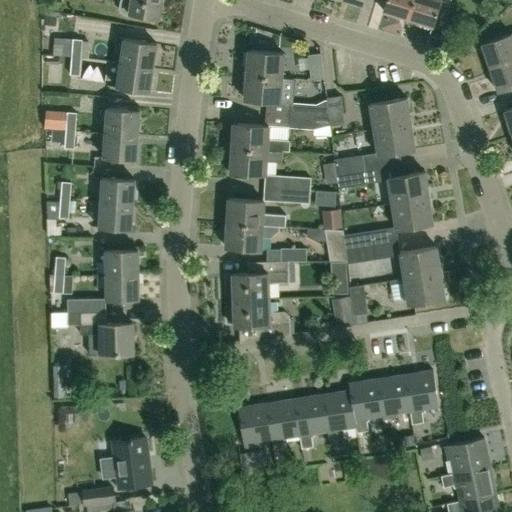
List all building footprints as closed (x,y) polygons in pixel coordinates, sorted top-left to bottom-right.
[(121,0),(120,7),(121,11),(125,14),(131,15),(132,13),(159,18),(162,0),(121,0)] [(408,18),(413,0),(387,0),(384,11),(408,18)] [(413,0),(408,18),(433,26),(441,0),(413,0)] [(398,47),(415,39),(411,30),(394,38),(398,47)] [(511,59),(511,32),(482,43),(490,67),(511,59)] [(414,49),(428,53),(431,40),(417,37),(414,49)] [(73,38),(72,59),(82,60),(83,39),(73,38)] [(124,39),(121,62),(154,67),(157,44),(124,39)] [(248,50),(247,75),(282,78),(284,53),(248,50)] [(324,78),(321,53),(308,54),(311,80),(324,78)] [(81,75),(82,60),(72,59),(71,74),(69,93),(98,95),(99,82),(82,81),(83,75),(81,75)] [(511,86),(511,59),(490,67),(498,92),(511,86)] [(150,91),(154,67),(121,62),(117,86),(150,91)] [(280,101),(282,78),(247,75),(245,99),(280,101)] [(327,100),(329,117),(330,126),(345,124),(342,95),(327,97),(327,100)] [(370,103),(374,130),(412,124),(407,97),(370,103)] [(329,117),(327,100),(324,99),(324,100),(316,104),(291,102),(290,114),(329,117)] [(107,108),(105,132),(138,135),(140,110),(107,108)] [(67,112),(66,129),(76,130),(77,112),(67,112)] [(330,126),(329,117),(290,114),(289,127),(314,129),(315,116),(329,117),(330,126)] [(234,123),(232,148),(268,149),(282,150),(289,150),(290,140),(268,138),(269,125),(234,123)] [(416,149),(412,124),(374,130),(378,155),(416,149)] [(74,149),(76,130),(66,129),(65,148),(74,149)] [(137,159),(138,135),(105,132),(103,157),(137,159)] [(282,162),(282,150),(268,149),(232,148),(231,172),(266,174),(267,161),(282,162)] [(334,159),(337,174),(365,170),(363,155),(334,159)] [(367,183),(365,170),(337,174),(339,188),(367,183)] [(425,171),(388,177),(392,203),(429,197),(425,171)] [(312,177),(286,175),(285,189),(311,190),(312,177)] [(102,178),(100,202),(134,204),(135,180),(102,178)] [(72,182),(62,181),(59,181),(58,188),(61,188),(61,199),(71,200),(72,182)] [(310,203),(311,190),(285,189),(284,202),(310,203)] [(433,223),(429,197),(392,203),(396,226),(396,229),(433,223)] [(263,213),(264,200),(263,200),(229,198),(227,222),(263,225),(285,227),(286,215),(263,213)] [(69,218),(71,200),(61,199),(60,201),(47,200),(49,235),(61,234),(61,226),(57,226),(57,218),(59,218),(69,218)] [(132,228),(134,204),(100,202),(99,226),(132,228)] [(341,227),(340,208),(324,210),(326,228),(341,227)] [(261,249),(263,225),(227,222),(226,247),(261,249)] [(398,241),(396,229),(396,226),(344,234),(346,249),(398,241)] [(346,249),(344,234),(344,230),(325,229),(330,262),(348,262),(346,249)] [(400,255),(400,252),(398,241),(346,249),(348,262),(348,263),(400,255)] [(400,252),(400,255),(404,278),(441,272),(437,246),(400,252)] [(307,261),(307,249),(307,248),(281,248),(281,261),(288,261),(307,261)] [(105,250),(106,274),(139,274),(139,249),(105,250)] [(56,256),(55,274),(65,275),(66,257),(56,256)] [(288,282),(288,261),(281,261),(247,262),(248,273),(232,273),(232,278),(226,277),(226,295),(233,294),(233,298),(269,297),(269,282),(288,282)] [(445,298),(441,272),(404,278),(408,304),(445,298)] [(64,293),(65,275),(55,274),(50,274),(51,292),(54,293),(54,292),(64,293)] [(140,298),(139,274),(106,274),(106,299),(140,298)] [(349,287),(351,296),(353,314),(354,324),(368,322),(367,313),(369,313),(365,284),(349,287)] [(353,314),(351,296),(341,298),(343,316),(353,314)] [(285,311),(282,311),(270,311),(269,297),(233,298),(234,304),(227,304),(228,322),(235,323),(235,325),(247,325),(247,336),(290,334),(289,315),(285,311)] [(105,299),(101,299),(68,301),(68,311),(105,311),(105,299)] [(105,311),(101,312),(68,311),(68,324),(81,324),(81,334),(88,334),(89,354),(133,352),(132,323),(106,323),(105,311)] [(440,409),(434,369),(405,373),(411,412),(413,424),(424,422),(422,412),(424,412),(424,409),(439,407),(439,409),(440,409)] [(411,412),(405,373),(377,378),(383,416),(384,418),(396,416),(396,414),(411,412)] [(368,418),(383,416),(377,378),(349,382),(350,389),(356,427),(357,433),(369,431),(367,421),(368,421),(368,418)] [(356,427),(350,389),(322,394),(328,431),(328,434),(341,432),(341,429),(356,427)] [(313,434),(328,431),(322,394),(295,398),(301,436),(303,449),(314,447),(312,437),(313,436),(313,434)] [(301,436),(295,398),(267,402),(273,440),(273,442),(286,441),(285,438),(301,436)] [(273,440),(267,402),(238,407),(244,447),(258,444),(258,442),(273,440)] [(112,441),(119,487),(153,482),(146,436),(112,441)] [(451,459),(454,473),(491,465),(485,437),(445,445),(449,460),(451,459)] [(460,500),(496,492),(491,465),(454,473),(451,473),(452,474),(442,476),(444,487),(454,485),(454,487),(457,487),(460,500)] [(82,489),(84,504),(116,500),(114,485),(82,489)] [(500,511),(496,492),(460,500),(457,500),(457,502),(448,504),(449,511),(500,511)]
